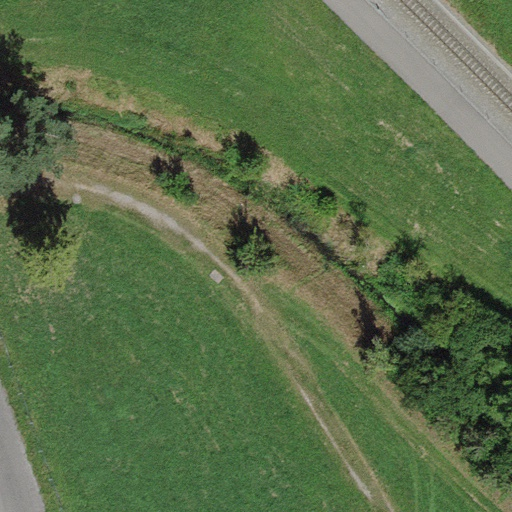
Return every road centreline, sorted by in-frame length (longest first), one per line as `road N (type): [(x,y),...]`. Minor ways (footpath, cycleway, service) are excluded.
road 1 (track): [(0,182),(68,182),(146,209),(214,254),(268,313),(388,511)]
road 2 (track): [(338,0),(511,171)]
